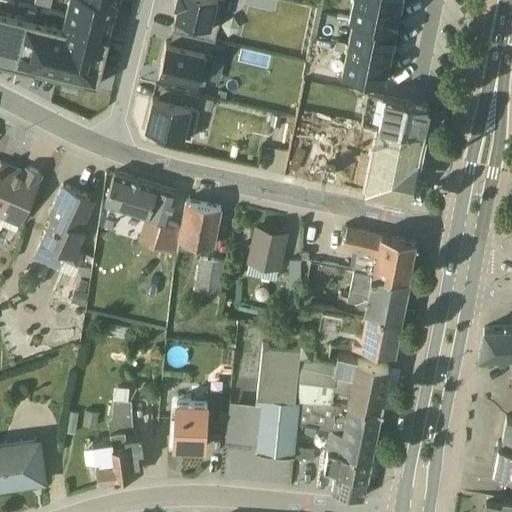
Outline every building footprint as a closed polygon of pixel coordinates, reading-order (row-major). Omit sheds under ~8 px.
[(67,0),(61,27),(107,39),(110,39),(116,14),(112,14),(115,1),(109,0),(67,0)] [(222,0),(173,0),(173,5),(176,5),(170,30),(213,40),(222,0)] [(398,4),(381,0),(350,0),(348,15),(394,25),(398,4)] [(81,81),(95,84),(107,39),(6,13),(0,11),(0,65),(15,69),(16,65),(32,69),(31,73),(80,85),(81,81)] [(394,25),(348,15),(347,18),(351,19),(346,45),(389,54),(395,26),(394,25)] [(164,41),(156,72),(203,83),(210,52),(164,41)] [(346,45),(340,72),(384,81),(389,54),(346,45)] [(427,104),(366,91),(360,119),(420,133),(427,104)] [(197,107),(151,96),(144,126),(190,137),(197,107)] [(410,182),(420,133),(360,119),(358,127),(376,132),(363,190),(406,199),(407,195),(409,195),(412,182),(410,182)] [(1,162),(0,161),(0,225),(1,224),(14,230),(15,229),(40,173),(25,166),(24,167),(22,171),(1,162)] [(143,215),(136,238),(174,250),(175,247),(179,225),(165,221),(174,191),(113,171),(103,203),(143,215)] [(49,216),(32,256),(70,274),(81,251),(76,247),(84,231),(80,229),(92,200),(61,183),(46,214),(49,216)] [(179,225),(175,247),(193,251),(195,242),(211,244),(219,207),(185,199),(179,225)] [(352,269),(406,279),(414,239),(346,225),(345,225),(341,246),(352,249),(350,258),(354,259),(352,269)] [(245,273),(273,279),(276,268),(277,267),(285,234),(253,227),(246,261),(247,261),(245,273)] [(224,261),(196,256),(191,288),(220,292),(224,261)] [(299,259),(289,259),(287,292),(298,292),(299,259)] [(335,305),(335,309),(398,319),(406,279),(352,269),(346,295),(325,292),(323,303),(335,305)] [(73,288),(69,301),(82,305),(85,292),(83,291),(86,283),(78,280),(75,289),(73,288)] [(398,319),(335,309),(304,303),(303,313),(316,315),(316,322),(298,319),(297,351),(327,354),(329,340),(391,352),(398,319)] [(108,323),(106,333),(127,337),(129,327),(108,323)] [(479,342),(476,355),(510,354),(510,367),(511,366),(511,326),(482,328),(479,342)] [(228,400),(224,440),(255,443),(255,450),(292,454),(296,423),(299,401),(297,351),(261,343),(254,401),(228,400)] [(389,364),(335,353),(335,356),(327,354),(297,351),(299,401),(380,409),(389,364)] [(127,387),(112,386),(110,415),(107,419),(109,437),(116,476),(139,472),(136,450),(142,449),(139,432),(131,433),(130,400),(127,399),(127,387)] [(206,399),(175,397),(172,445),(203,447),(206,399)] [(380,409),(299,401),(296,423),(304,424),(301,435),(313,437),(315,426),(327,428),(325,446),(370,455),(380,409)] [(495,428),(491,453),(511,457),(511,404),(504,403),(499,428),(495,428)] [(84,409),(81,424),(94,427),(97,412),(84,409)] [(77,412),(67,410),(63,430),(74,432),(77,412)] [(0,440),(0,488),(45,482),(39,436),(0,440)] [(92,446),(82,447),(84,461),(84,462),(94,461),(96,478),(116,476),(109,437),(91,441),(92,446)] [(370,455),(325,446),(322,466),(334,469),(330,490),(361,497),(370,455)] [(484,489),(479,511),(511,511),(511,488),(501,486),(500,492),(484,489)]
